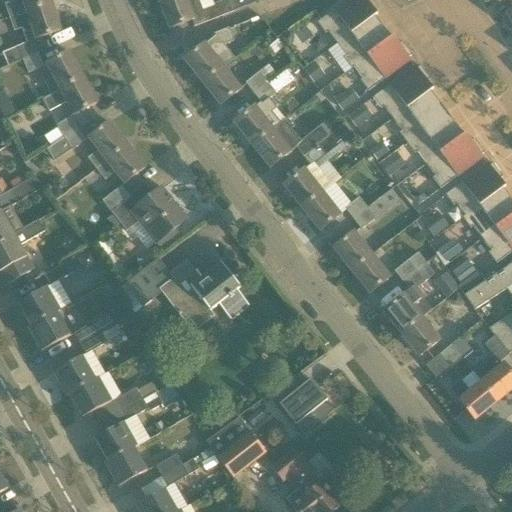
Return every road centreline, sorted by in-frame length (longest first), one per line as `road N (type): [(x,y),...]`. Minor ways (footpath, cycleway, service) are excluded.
road 1 (residential): [(465,480),(136,62)]
road 2 (residential): [(380,0),(405,23),(463,9),(511,85)]
road 3 (residential): [(136,62),(287,0)]
road 4 (residential): [(73,511),(0,382)]
